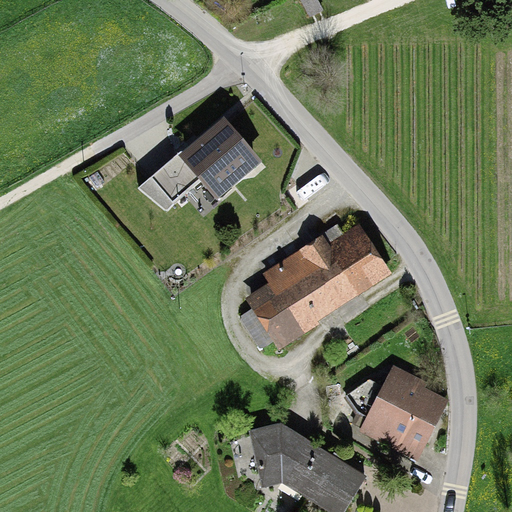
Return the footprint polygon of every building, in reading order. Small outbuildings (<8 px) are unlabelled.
[(301,0),(310,16),(322,10),(317,0),(301,0)] [(473,0),(475,9),(495,6),(494,0),(473,0)] [(180,152),(149,179),(172,206),(204,179),(216,194),(254,161),(224,125),(186,158),(180,152)] [(322,240),(266,276),(273,286),(251,299),(277,338),(298,324),(300,329),(316,318),(312,312),(379,268),(354,230),(345,237),(338,226),(320,237),(322,240)] [(364,432),(417,459),(443,409),(408,391),(411,387),(393,378),(387,389),(369,380),(346,396),(358,412),(371,419),(364,432)] [(251,432),(263,485),(282,480),(333,511),(343,511),(364,478),(280,426),(251,432)]
